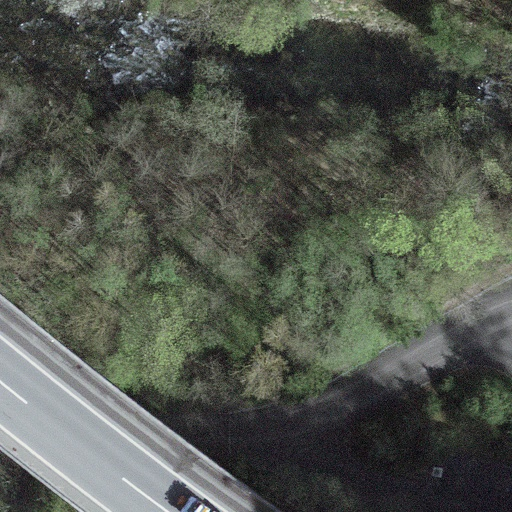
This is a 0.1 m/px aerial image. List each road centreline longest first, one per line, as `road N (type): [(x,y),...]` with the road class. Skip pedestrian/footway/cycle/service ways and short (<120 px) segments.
road 1 (motorway): [(171,511),(0,380)]
road 2 (track): [(0,425),(189,419)]
